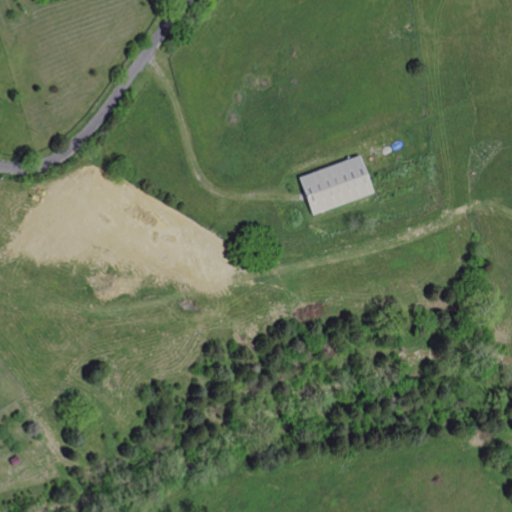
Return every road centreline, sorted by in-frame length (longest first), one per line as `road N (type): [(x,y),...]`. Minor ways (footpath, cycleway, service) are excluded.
road 1 (track): [(0,299),(346,253),(435,229),(491,200),(511,204)]
road 2 (residential): [(0,164),(41,165),(81,139),(184,0)]
